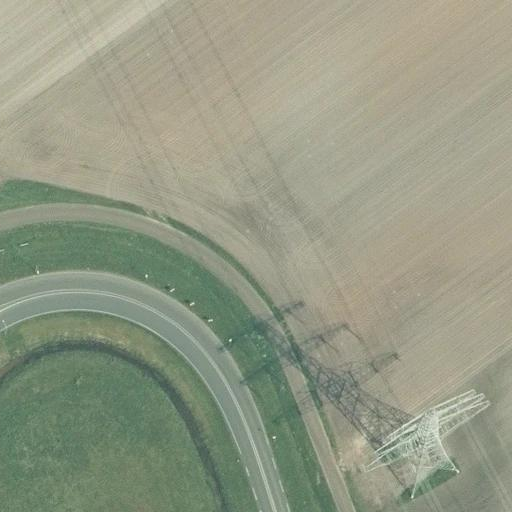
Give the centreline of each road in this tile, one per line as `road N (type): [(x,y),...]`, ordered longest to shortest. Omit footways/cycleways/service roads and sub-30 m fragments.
road 1 (unclassified): [(344,511),(286,351),(232,281),(198,252),(105,218),(54,214),(0,224)]
road 2 (trunk): [(13,301),(79,294),(146,307),(192,340),(225,388),(268,511)]
